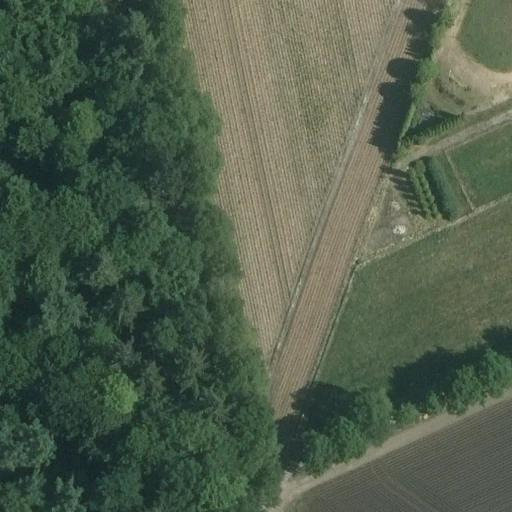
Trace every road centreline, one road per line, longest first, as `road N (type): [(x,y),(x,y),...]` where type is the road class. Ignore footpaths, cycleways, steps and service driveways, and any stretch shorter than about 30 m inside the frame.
road 1 (track): [(268,504),(511,388)]
road 2 (track): [(228,498),(0,363)]
